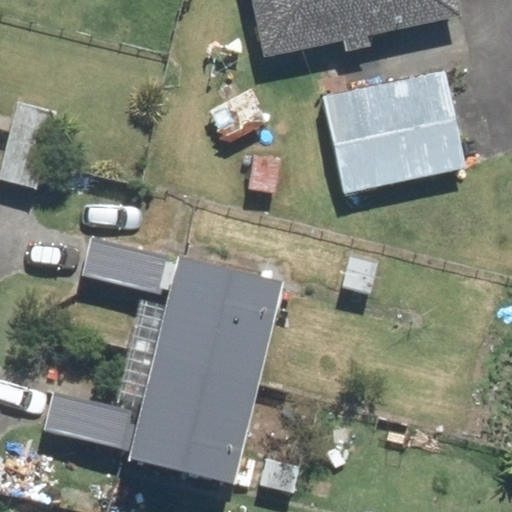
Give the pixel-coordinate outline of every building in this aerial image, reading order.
[(242,0),(255,62),(452,23),(447,0),(242,0)] [(439,74),(320,99),(340,196),(460,170),(439,74)] [(269,127),(249,90),(197,118),(217,156),(269,127)] [(51,113),(15,104),(0,164),(0,184),(32,193),(51,113)] [(115,464),(219,489),(269,285),(164,260),(166,253),(88,234),(79,272),(157,290),(129,406),(51,387),(42,427),(120,445),(115,464)]
